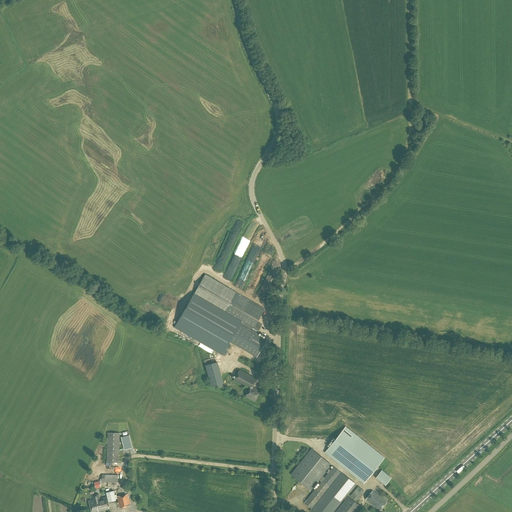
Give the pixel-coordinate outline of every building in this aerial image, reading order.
[(192,297),(175,327),(222,354),(223,352),(226,354),(231,345),(228,344),(229,342),(256,358),(267,340),(256,334),(262,325),(257,322),(265,309),(236,292),(205,275),(192,297)] [(217,362),(205,365),(211,387),(223,384),(217,362)] [(233,381),(249,390),(246,396),(254,401),(260,391),(253,387),(257,379),(239,370),(233,381)] [(384,458),(345,427),(325,452),(364,483),(384,458)] [(118,463),(119,433),(108,433),(107,463),(118,463)] [(132,448),(129,435),(121,437),(124,450),(132,448)] [(298,455),(305,444),(302,443),(296,454),(298,455)] [(311,449),(291,475),(311,490),(319,480),(321,482),(304,503),(312,509),(311,511),(333,511),(344,498),(346,499),(335,511),(357,511),(361,507),(346,495),(355,484),(346,477),(341,473),(333,467),(324,478),(322,476),(331,465),(311,449)] [(381,471),(376,478),(385,485),(391,478),(381,471)] [(356,501),(364,491),(358,487),(350,496),(356,501)] [(380,511),(387,502),(372,491),(366,500),(380,511)] [(118,503),(129,500),(128,494),(117,497),(118,503)] [(198,508),(198,496),(184,496),(184,501),(182,501),(182,505),(190,505),(190,508),(198,508)] [(90,508),(107,503),(106,497),(99,499),(98,497),(93,498),(94,500),(88,501),(90,508)] [(65,511),(64,503),(58,504),(58,507),(55,507),(56,511),(59,511),(65,511)] [(98,511),(109,509),(107,503),(90,508),(91,511),(98,511)]
